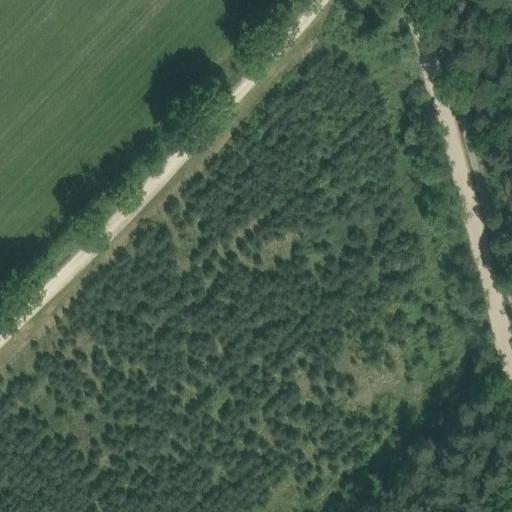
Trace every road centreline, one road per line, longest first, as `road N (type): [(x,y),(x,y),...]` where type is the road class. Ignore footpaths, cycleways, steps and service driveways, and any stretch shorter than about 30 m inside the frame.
road 1 (track): [(0,330),(315,0)]
road 2 (track): [(511,348),(418,0)]
